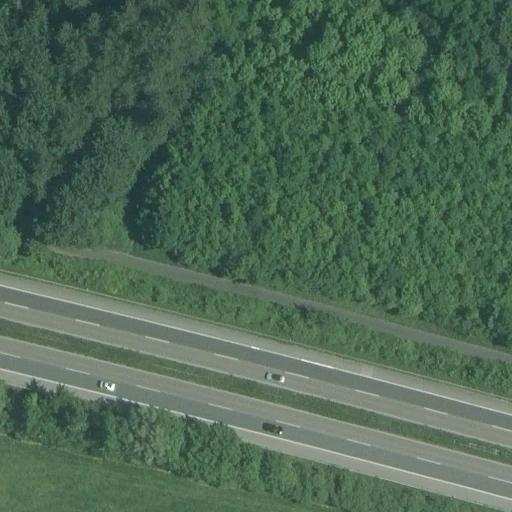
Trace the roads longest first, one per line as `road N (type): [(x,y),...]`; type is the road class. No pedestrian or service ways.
road 1 (motorway): [(0,361),(337,438),(511,488)]
road 2 (motorway): [(511,426),(0,300)]
